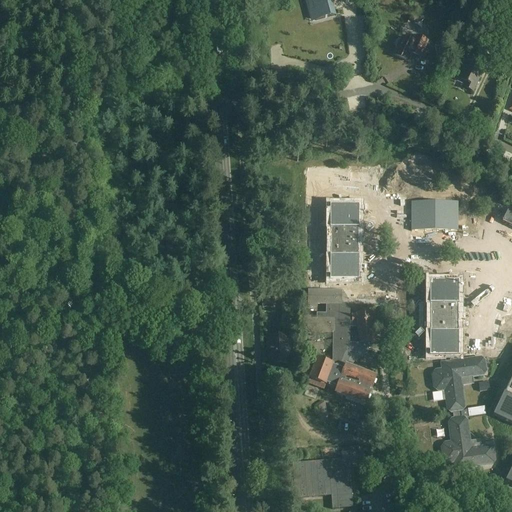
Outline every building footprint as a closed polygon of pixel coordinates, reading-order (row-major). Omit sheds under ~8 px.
[(336,17),(331,0),(312,0),(315,9),(313,10),(316,21),(335,16),(335,17),(336,17)] [(280,25),(284,31),(296,24),(292,18),(280,25)] [(416,54),(421,56),(427,43),(414,37),(412,41),(410,42),(403,39),(401,42),(399,42),(397,42),(395,46),(396,48),(398,49),(394,56),(408,63),(412,55),(416,54)] [(311,52),(324,65),(332,57),(319,44),(311,52)] [(448,45),(434,47),(436,57),(449,55),(448,45)] [(481,52),(477,62),(470,58),(460,79),(467,82),(464,88),(472,92),(489,55),(481,52)] [(419,154),(406,155),(407,163),(384,166),(385,179),(421,176),(419,154)] [(471,201),(472,210),(482,209),(481,200),(471,201)] [(413,202),(413,230),(459,230),(459,202),(413,202)] [(331,258),(331,282),(361,282),(361,258),(360,258),(360,231),(361,231),(361,207),(331,207),(331,231),(331,258)] [(371,217),(366,223),(371,226),(375,221),(371,217)] [(511,219),(510,219),(499,247),(490,244),(484,259),(511,270),(511,219)] [(371,267),(375,274),(383,271),(380,263),(371,267)] [(430,333),(430,358),(461,358),(460,333),(460,306),(461,281),(430,281),(430,306),(430,333)] [(244,302),(252,301),(249,285),(241,286),(244,302)] [(370,349),(370,343),(359,344),(357,322),(352,323),(349,323),(349,304),(342,305),(342,292),(308,291),(307,307),(316,307),(316,304),(326,305),(326,315),(317,315),(317,320),(310,320),(309,318),(301,318),(300,333),(333,333),(332,361),(331,364),(317,359),(316,361),(312,359),(305,376),(310,378),(307,384),(324,390),(325,386),(336,390),(335,394),(365,406),(370,393),(369,393),(369,390),(371,390),(376,377),(346,366),(348,363),(352,364),(365,353),(365,349),(370,349)] [(359,344),(370,343),(374,343),(372,321),(378,321),(377,313),(368,313),(368,310),(360,311),(361,313),(352,314),(352,323),(357,322),(359,344)] [(416,337),(420,341),(425,335),(421,331),(416,337)] [(287,336),(267,337),(267,349),(269,349),(270,365),(289,364),(287,336)] [(440,363),(440,367),(441,370),(435,371),(431,376),(433,389),(438,393),(444,392),(446,411),(451,414),(462,413),(465,408),(462,386),(473,385),(472,379),(483,377),(487,372),(485,361),(480,358),(440,363)] [(489,382),(479,384),(480,392),(490,391),(489,382)] [(484,416),(483,408),(466,410),(468,419),(484,416)] [(463,418),(451,419),(447,424),(450,442),(444,443),(440,449),(442,461),(447,465),(453,465),(454,471),(492,466),(495,461),(494,450),(489,446),(480,447),(480,441),(470,442),(467,421),(463,418)] [(352,477),(352,438),(299,437),(302,477),(352,477)]
